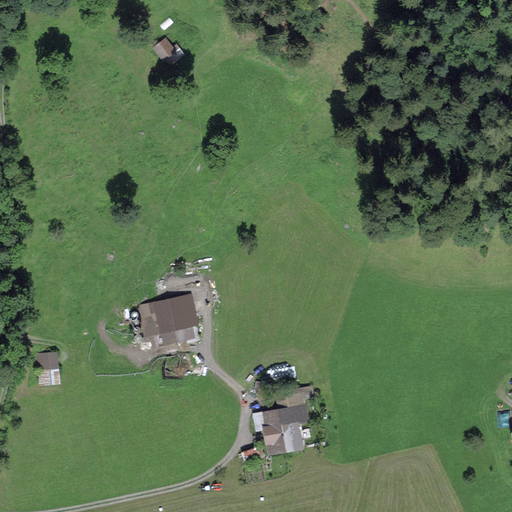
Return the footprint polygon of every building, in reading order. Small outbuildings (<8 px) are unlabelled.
[(155,48),(163,59),(166,57),(171,63),(182,54),(177,48),(172,51),(164,41),(155,48)] [(162,331),(160,332),(160,333),(160,334),(160,335),(160,336),(159,337),(158,337),(157,338),(159,344),(187,337),(188,341),(198,339),(192,311),(179,313),(177,302),(157,305),(162,331)] [(57,381),(55,354),(38,355),(40,382),(57,381)] [(278,394),(281,412),(267,414),(267,411),(253,413),(256,430),(266,428),(270,451),(301,445),(297,422),(307,420),(303,397),(308,396),(306,389),(278,394)] [(244,451),(248,462),(263,457),(260,446),(244,451)]
